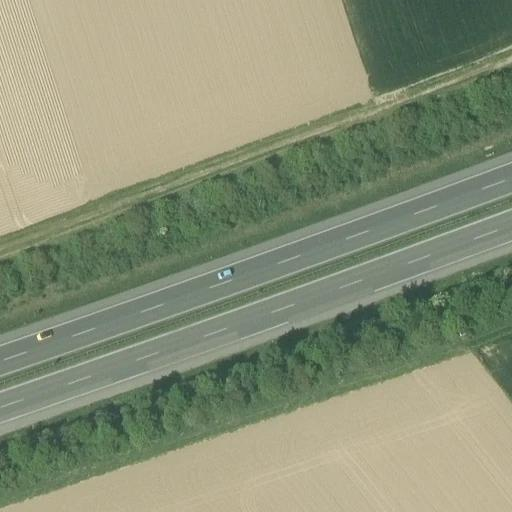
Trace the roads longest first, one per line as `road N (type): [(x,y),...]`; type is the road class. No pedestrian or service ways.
road 1 (motorway): [(511,171),(0,355)]
road 2 (track): [(0,246),(511,64)]
road 3 (motorway): [(0,398),(511,219)]
road 4 (track): [(36,511),(511,346)]
